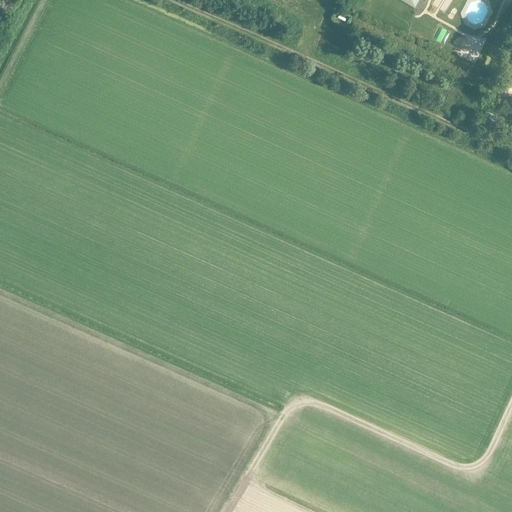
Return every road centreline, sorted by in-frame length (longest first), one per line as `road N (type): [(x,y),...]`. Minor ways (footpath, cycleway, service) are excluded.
road 1 (track): [(224,511),(296,399),(467,470),(476,469),(511,398)]
road 2 (track): [(511,143),(475,136),(167,0)]
